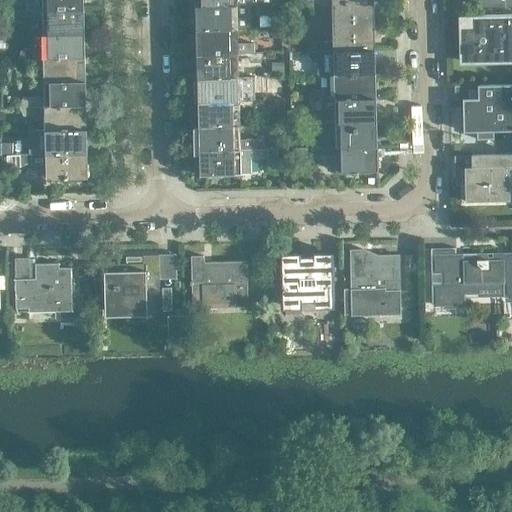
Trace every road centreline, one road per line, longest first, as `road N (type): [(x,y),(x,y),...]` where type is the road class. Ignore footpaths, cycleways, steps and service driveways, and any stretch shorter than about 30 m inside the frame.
road 1 (residential): [(158,212),(416,206),(428,177),(424,0)]
road 2 (residential): [(158,212),(154,0)]
road 3 (residential): [(0,215),(158,212)]
